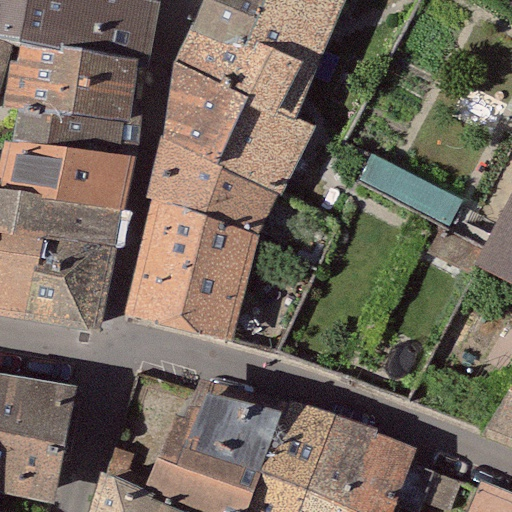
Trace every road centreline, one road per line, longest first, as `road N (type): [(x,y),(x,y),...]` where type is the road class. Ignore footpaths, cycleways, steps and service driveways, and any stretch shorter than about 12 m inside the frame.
road 1 (residential): [(113,339),(330,395),(511,471)]
road 2 (residential): [(182,0),(113,339)]
road 3 (residential): [(74,511),(113,339)]
